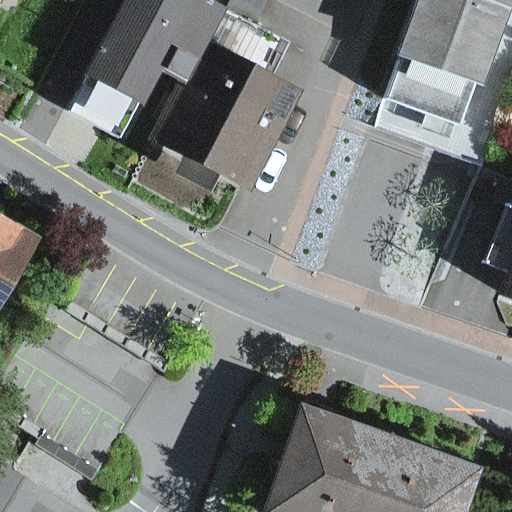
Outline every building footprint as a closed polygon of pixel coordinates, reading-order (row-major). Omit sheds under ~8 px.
[(198,0),(117,0),(78,71),(140,105),(198,0)] [(511,13),(511,0),(401,0),(366,95),(453,123),(495,10),(511,13)] [(293,85),(188,38),(139,146),(244,193),(293,85)] [(0,342),(4,345),(63,249),(0,210),(0,342)] [(511,232),(488,297),(511,306),(511,232)] [(453,511),(467,466),(281,409),(249,511),(453,511)]
